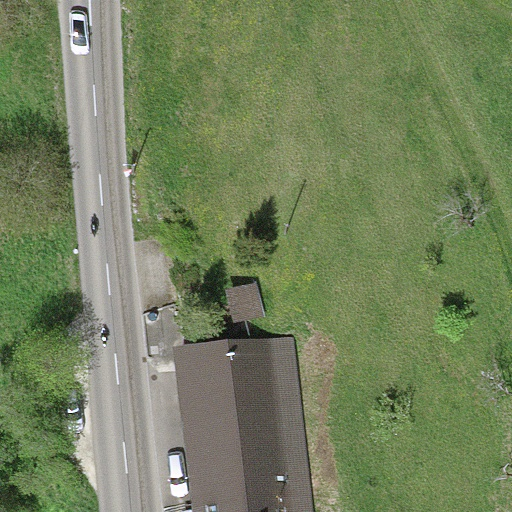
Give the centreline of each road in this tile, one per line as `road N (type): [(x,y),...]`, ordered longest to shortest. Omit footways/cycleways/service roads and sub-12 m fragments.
road 1 (tertiary): [(89,0),(129,511)]
road 2 (track): [(511,259),(401,0)]
